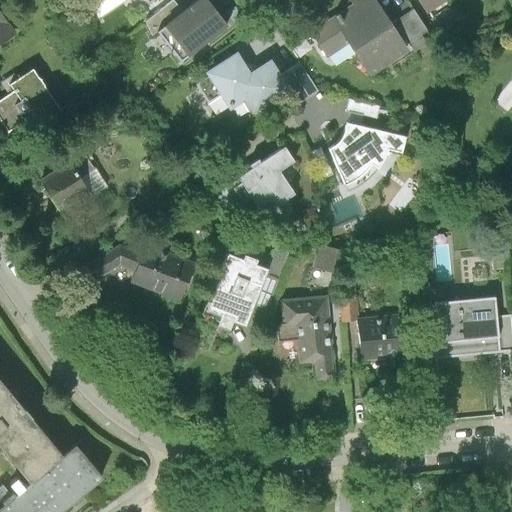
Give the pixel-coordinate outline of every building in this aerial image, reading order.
[(198,0),(182,12),(157,32),(179,61),(225,25),(205,0),(198,0)] [(353,5),(310,33),(325,56),(348,42),(369,75),(406,52),(372,0),(349,0),(353,5)] [(418,0),(426,12),(445,0),(418,0)] [(151,37),(157,32),(182,12),(173,1),(145,22),(151,37)] [(394,22),(413,53),(426,45),(420,36),(426,32),(412,11),(394,22)] [(0,18),(0,44),(12,36),(0,18)] [(235,54),(205,73),(228,109),(243,100),(252,113),(288,91),(278,76),(269,61),(248,75),(235,54)] [(298,63),(278,76),(288,91),(297,105),(317,92),(298,63)] [(13,92),(0,100),(0,120),(8,132),(33,116),(39,125),(58,112),(31,71),(9,86),(13,92)] [(376,124),(380,105),(350,98),(345,117),(376,124)] [(333,145),(327,149),(343,186),(358,179),(366,171),(371,166),(377,170),(383,160),(388,150),(400,154),(404,137),(345,123),(343,131),(339,139),(333,145)] [(0,176),(20,164),(7,144),(0,148),(0,176)] [(238,179),(213,196),(227,217),(252,201),(257,209),(272,199),(277,207),(294,196),(279,172),(293,162),(284,148),(237,178),(238,179)] [(85,154),(39,182),(56,210),(87,191),(91,197),(106,188),(85,154)] [(119,245),(85,267),(94,281),(118,266),(136,274),(144,254),(119,245)] [(349,254),(317,246),(312,266),(344,274),(349,254)] [(147,248),(144,254),(136,274),(133,282),(179,300),(192,266),(147,248)] [(275,248),(266,270),(252,305),(266,310),(288,253),(275,248)] [(243,260),(227,254),(202,318),(228,328),(232,319),(245,325),(252,305),(266,270),(255,266),(257,260),(245,255),(243,260)] [(355,296),(339,297),(340,321),(357,320),(355,296)] [(327,297),(281,301),(283,325),(278,325),(279,343),(297,341),(299,364),(315,363),(317,381),(334,379),(327,297)] [(493,300),(435,305),(438,343),(483,339),(497,338),(493,300)] [(397,318),(358,322),(362,360),(384,358),(385,366),(401,365),(397,318)] [(511,349),(511,336),(497,338),(483,339),(485,362),(511,359),(511,349)] [(63,459),(0,382),(0,448),(31,485),(63,459)] [(77,447),(63,459),(31,485),(0,510),(0,511),(63,511),(103,480),(77,447)]
